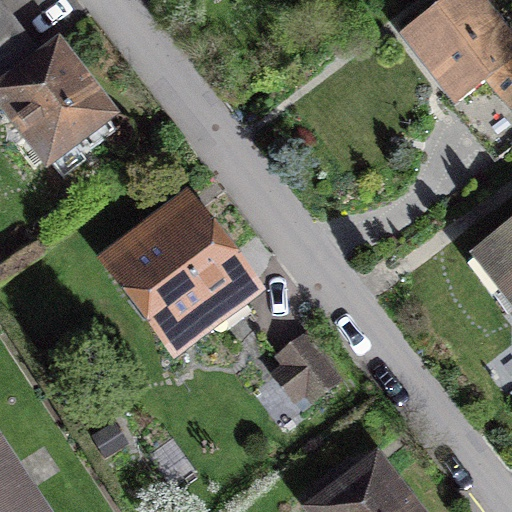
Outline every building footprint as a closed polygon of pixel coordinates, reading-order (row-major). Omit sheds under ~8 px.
[(511,149),(511,54),(469,0),(459,0),(411,38),(503,157),(511,149)] [(0,5),(0,35),(14,25),(0,5)] [(36,54),(14,25),(0,35),(0,94),(32,71),(25,62),(36,54)] [(112,124),(57,52),(32,71),(0,94),(0,103),(50,170),(112,124)] [(243,292),(186,218),(120,269),(177,342),(243,292)] [(511,230),(480,254),(511,296),(511,230)] [(337,384),(305,339),(280,357),(287,367),(275,377),(293,402),(306,392),(313,401),(337,384)] [(0,511),(41,511),(0,449),(0,511)] [(410,511),(376,467),(317,511),(410,511)]
